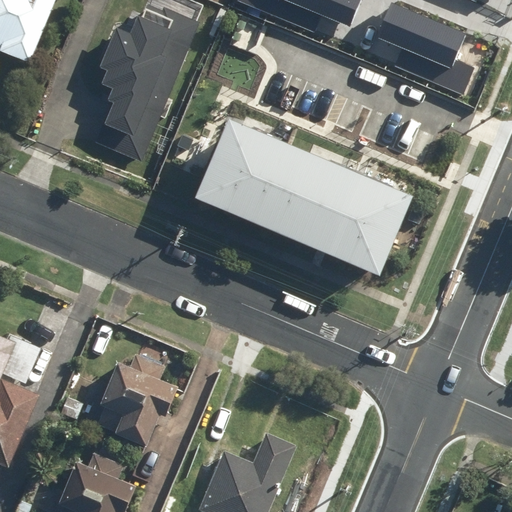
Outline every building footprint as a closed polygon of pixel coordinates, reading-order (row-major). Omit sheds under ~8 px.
[(0,0),(0,47),(33,61),(57,0),(0,0)] [(350,26),(360,0),(239,0),(239,1),(312,32),(320,13),(350,26)] [(119,95),(101,140),(150,160),(211,19),(174,4),(171,11),(155,5),(146,29),(130,23),(114,63),(121,66),(111,92),(119,95)] [(464,34),(393,4),(378,38),(403,49),(396,65),(464,94),(475,68),(454,59),(464,34)] [(413,198),(227,121),(195,197),(381,274),(413,198)] [(0,460),(11,466),(43,393),(27,386),(44,347),(0,328),(0,460)] [(139,362),(130,358),(105,422),(160,443),(172,411),(179,413),(189,395),(191,382),(169,373),(173,363),(143,352),(139,362)] [(262,460),(233,447),(207,508),(215,511),(277,511),(307,442),(275,428),(262,460)] [(98,461),(89,457),(67,511),(130,511),(132,509),(138,511),(148,494),(151,481),(129,472),(132,462),(102,451),(98,461)]
